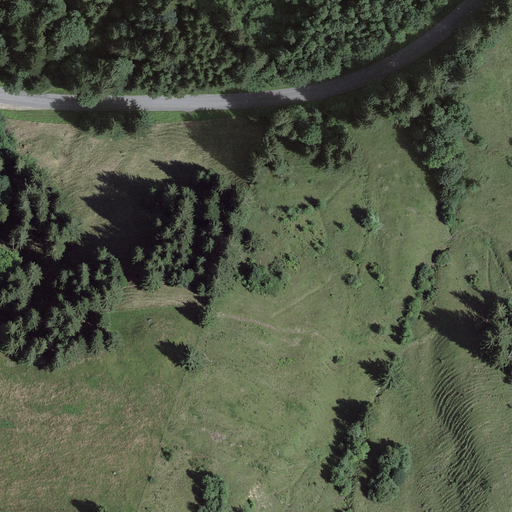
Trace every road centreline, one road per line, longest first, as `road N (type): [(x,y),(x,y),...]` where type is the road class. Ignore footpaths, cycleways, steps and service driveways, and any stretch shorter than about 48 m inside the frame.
road 1 (track): [(0,327),(44,339),(112,313),(200,310),(312,331),(343,347),(401,347),(449,318),(511,317)]
road 2 (tertiary): [(0,94),(111,104),(292,96),(401,59),(474,0)]
